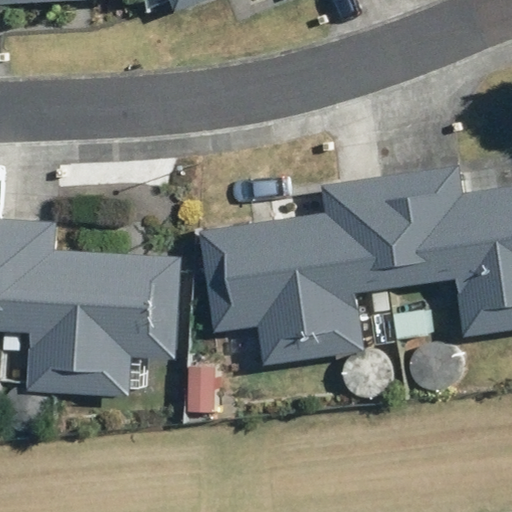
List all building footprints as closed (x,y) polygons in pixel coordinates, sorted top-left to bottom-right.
[(0,0),(0,31),(6,32),(5,4),(83,0),(0,0)] [(178,0),(185,15),(222,0),(178,0)] [(378,174),(393,283),(468,273),(476,328),(511,323),(511,180),(470,186),(467,162),(431,167),(378,174)] [(337,205),(212,223),(226,323),(268,317),(274,359),(371,345),(362,288),(393,283),(378,174),(356,177),(333,181),(337,205)] [(0,320),(9,321),(16,214),(0,213),(0,320)] [(16,214),(9,321),(8,342),(26,343),(27,323),(42,323),(39,383),(140,389),(142,348),(183,350),(189,250),(62,242),(63,217),(33,215),(16,214)] [(398,301),(402,330),(424,326),(420,297),(398,301)] [(420,383),(426,388),(433,392),(441,392),(449,390),(456,386),(461,379),(464,371),(463,363),(460,356),(455,349),(448,345),(440,344),(432,345),(425,348),(420,353),(416,360),(415,368),(416,375),(420,383)] [(356,390),(362,396),(369,399),(378,400),(385,398),(392,393),(397,387),(400,379),(400,370),(397,363),(391,357),(384,352),(376,351),(368,352),(361,355),(356,361),(352,367),(351,375),(352,383),(356,390)] [(17,426),(23,432),(31,435),(39,436),(47,434),(54,429),(59,423),(61,415),(61,407),(58,399),(53,393),(45,389),(37,387),(30,388),(23,391),(17,397),(14,404),(12,411),(13,419),(17,426)]
